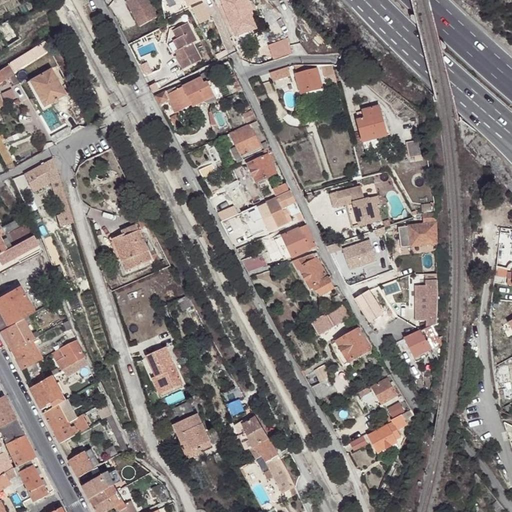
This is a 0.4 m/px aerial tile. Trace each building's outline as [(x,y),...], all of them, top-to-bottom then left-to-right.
[(149,0),(131,0),(128,2),(141,27),(159,18),(149,0)] [(179,0),(184,10),(188,7),(184,0),(179,0)] [(216,0),(217,1),(218,0),(220,0),(237,36),(247,31),(246,29),(249,27),(250,25),(248,22),(255,19),(245,0),(241,0),(240,0),(216,0)] [(200,26),(211,20),(203,3),(191,9),(200,26)] [(0,26),(0,37),(7,48),(20,40),(8,21),(0,26)] [(200,42),(191,24),(177,31),(181,39),(177,41),(183,55),(179,57),(185,70),(204,62),(196,44),(200,42)] [(267,45),(273,62),(291,56),(284,39),(267,45)] [(52,50),(47,42),(12,64),(17,72),(52,50)] [(232,61),(227,64),(231,73),(237,71),(232,61)] [(317,65),(294,65),(298,74),(318,70),(317,65)] [(336,75),(333,65),(323,67),(326,78),(329,77),(336,75)] [(0,83),(14,75),(9,66),(0,71),(0,83)] [(288,67),(270,74),(273,82),(291,76),(288,67)] [(32,82),(40,98),(46,95),(52,106),(67,97),(53,70),(32,82)] [(318,70),(298,74),(296,74),(302,93),(304,94),(320,89),(323,88),(318,70)] [(205,74),(197,78),(198,80),(203,89),(209,84),(209,82),(205,74)] [(245,88),(238,74),(234,76),(240,90),(245,88)] [(198,80),(184,87),(192,102),(197,100),(206,96),(203,89),(198,80)] [(215,80),(209,82),(209,84),(214,94),(219,103),(225,101),(215,80)] [(183,84),(173,89),(176,97),(178,100),(183,109),(183,110),(193,106),(192,102),(184,87),(183,84)] [(209,84),(203,89),(206,96),(206,103),(212,103),(213,94),(214,94),(209,84)] [(87,90),(91,96),(97,93),(94,86),(87,90)] [(173,89),(157,98),(161,105),(171,101),(171,99),(176,97),(173,89)] [(320,89),(304,94),(307,100),(322,96),(320,89)] [(46,95),(40,98),(46,108),(52,106),(46,95)] [(171,99),(171,101),(176,113),(183,109),(178,100),(176,97),(171,99)] [(253,106),(250,100),(245,103),(248,109),(253,106)] [(365,142),(379,137),(379,134),(387,132),(384,122),(380,107),(365,111),(366,119),(359,121),(365,142)] [(249,122),(258,118),(254,109),(245,113),(249,122)] [(93,117),(95,120),(96,121),(97,123),(103,119),(99,113),(93,117)] [(171,118),(175,128),(182,125),(178,115),(171,118)] [(259,120),(251,124),(252,126),(234,134),(244,157),(262,147),(254,129),(261,125),(259,120)] [(105,138),(107,138),(111,135),(108,129),(103,131),(102,132),(105,138)] [(244,157),(234,134),(227,137),(239,163),(246,160),(244,157)] [(407,144),(409,158),(422,155),(420,141),(407,144)] [(268,150),(264,151),(267,156),(270,155),(274,163),(279,161),(273,147),(268,150)] [(270,155),(267,156),(263,159),(257,161),(249,164),(250,167),(254,173),(259,184),(278,174),(274,163),(270,155)] [(56,168),(54,160),(26,174),(30,183),(37,180),(37,179),(56,168)] [(201,171),(205,180),(218,173),(214,164),(201,171)] [(53,183),(60,203),(67,200),(65,195),(60,180),(53,183)] [(276,190),(279,197),(293,191),(289,183),(286,185),(276,190)] [(362,186),(343,191),(347,205),(348,204),(355,202),(361,226),(382,220),(379,208),(382,207),(379,196),(366,200),(362,186)] [(347,205),(343,191),(331,194),(335,207),(347,205)] [(265,204),(259,206),(270,231),(279,227),(293,221),(288,210),(285,211),(284,208),(298,202),(293,192),(269,203),(268,201),(265,204)] [(251,210),(242,214),(244,218),(248,216),(252,224),(256,222),(251,210)] [(437,222),(438,211),(424,214),(425,224),(400,227),(403,248),(438,244),(437,222)] [(297,215),(301,223),(307,220),(303,212),(297,215)] [(34,236),(22,215),(15,218),(15,219),(0,226),(12,248),(14,246),(11,242),(20,237),(23,242),(34,236)] [(124,232),(138,228),(136,222),(110,231),(109,233),(117,254),(119,254),(113,234),(124,231),(124,232)] [(0,226),(0,225),(0,253),(12,248),(0,226)] [(309,225),(302,227),(284,237),(294,258),(314,249),(314,251),(320,249),(309,225)] [(138,262),(141,261),(149,259),(138,228),(124,232),(124,231),(113,234),(119,254),(125,267),(138,262)] [(38,244),(34,236),(23,242),(14,246),(12,248),(0,253),(0,270),(1,273),(20,264),(19,260),(26,256),(24,252),(38,244)] [(14,246),(23,242),(20,237),(11,242),(14,246)] [(275,240),(286,261),(294,258),(284,237),(275,240)] [(507,243),(499,243),(498,252),(507,253),(507,243)] [(262,254),(243,261),(249,274),(269,266),(262,254)] [(299,268),(299,269),(310,287),(326,278),(313,254),(298,260),(301,267),(299,268)] [(298,260),(293,262),(297,270),(299,269),(299,268),(301,267),(298,260)] [(51,277),(49,271),(0,297),(0,314),(7,327),(7,328),(22,319),(34,313),(22,292),(51,277)] [(332,288),(326,278),(310,287),(315,297),(332,288)] [(350,288),(350,290),(365,282),(364,280),(350,288)] [(428,296),(440,297),(439,280),(427,281),(428,296)] [(365,282),(350,290),(357,300),(371,293),(365,282)] [(357,300),(356,301),(371,324),(385,315),(371,293),(357,300)] [(182,312),(194,306),(189,295),(186,296),(177,301),(182,312)] [(419,310),(428,310),(428,296),(420,296),(419,310)] [(435,327),(439,324),(440,297),(428,296),(428,310),(428,328),(434,325),(435,327)] [(338,305),(327,312),(333,322),(342,316),(338,305)] [(34,339),(22,319),(7,328),(0,332),(10,351),(21,371),(42,359),(31,341),(34,339)] [(353,330),(360,326),(356,319),(349,323),(353,330)] [(431,352),(444,345),(435,327),(434,325),(428,328),(422,331),(406,339),(415,360),(428,353),(431,352)] [(358,329),(336,342),(347,363),(369,350),(367,347),(365,343),(358,329)] [(85,358),(76,340),(72,342),(60,349),(64,357),(54,363),(59,373),(80,361),(85,358)] [(347,363),(336,342),(331,345),(344,365),(347,363)] [(496,400),(508,399),(504,344),(492,345),(496,400)] [(157,377),(163,393),(180,386),(165,348),(145,357),(154,379),(157,377)] [(431,358),(428,353),(415,360),(417,365),(431,358)] [(59,373),(30,389),(42,411),(63,398),(54,380),(82,364),(80,361),(59,373)] [(382,371),(386,378),(390,375),(386,368),(382,371)] [(157,396),(163,393),(157,377),(154,379),(151,380),(157,396)] [(329,378),(315,385),(323,400),(336,393),(329,378)] [(397,396),(392,388),(387,379),(372,388),(382,405),(397,396)] [(423,380),(421,390),(428,391),(430,381),(423,380)] [(315,385),(310,388),(318,402),(323,400),(315,385)] [(397,396),(402,394),(396,385),(392,388),(397,396)] [(235,418),(247,412),(233,387),(223,392),(235,418)] [(0,427),(16,419),(3,396),(0,398),(0,427)] [(67,400),(43,413),(53,432),(69,423),(77,419),(67,400)] [(197,452),(209,446),(194,415),(171,426),(178,444),(184,442),(188,452),(195,448),(197,452)] [(401,416),(391,421),(392,423),(396,430),(404,426),(405,423),(404,421),(401,416)] [(257,444),(268,438),(256,417),(245,424),(254,447),(257,444)] [(16,466),(35,457),(24,435),(16,419),(0,427),(0,433),(15,464),(16,466)] [(53,432),(59,444),(75,435),(91,426),(90,423),(77,431),(74,426),(71,428),(69,423),(53,432)] [(247,450),(252,448),(240,423),(234,426),(247,450)] [(396,430),(392,423),(368,437),(377,453),(382,450),(396,443),(396,441),(400,438),(396,430)] [(353,452),(367,445),(363,436),(349,443),(353,452)] [(257,444),(265,461),(278,455),(268,438),(257,444)] [(199,455),(197,452),(195,448),(188,452),(184,442),(178,444),(178,445),(185,460),(199,455)] [(396,443),(382,450),(385,457),(398,449),(396,443)] [(0,473),(11,466),(0,444),(0,473)] [(210,449),(209,446),(197,452),(199,455),(210,449)] [(84,451),(68,461),(77,477),(94,468),(84,451)] [(216,452),(211,456),(217,465),(222,461),(216,452)] [(283,493),(288,491),(295,488),(278,455),(265,461),(283,493)] [(52,490),(35,457),(16,466),(34,505),(52,490)] [(0,474),(0,511),(4,511),(0,503),(0,489),(10,483),(8,480),(15,474),(12,466),(0,474)] [(108,472),(81,486),(88,499),(97,494),(104,490),(113,484),(114,485),(114,484),(108,472)] [(117,490),(114,485),(113,484),(104,490),(114,507),(117,506),(119,510),(120,511),(126,507),(124,503),(117,490)] [(159,484),(152,488),(160,503),(167,500),(159,484)] [(114,507),(104,490),(97,494),(107,511),(114,507)] [(97,494),(88,499),(95,511),(107,511),(97,494)] [(137,511),(131,500),(124,503),(126,507),(120,511),(119,511),(137,511)]
